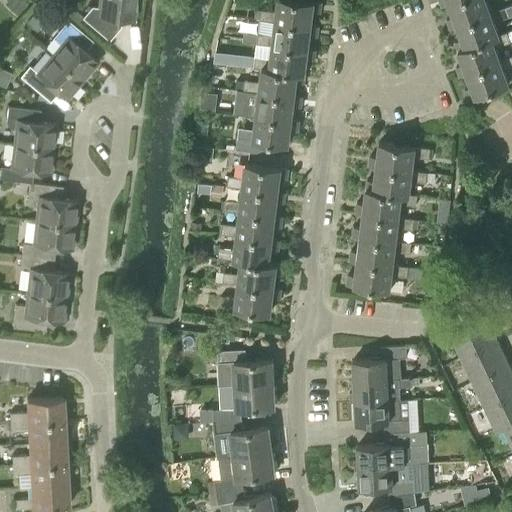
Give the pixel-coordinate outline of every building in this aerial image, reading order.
[(6,0),(19,12),(27,3),(22,0),(6,0)] [(132,18),(134,0),(99,0),(99,7),(92,6),(82,17),(99,31),(111,15),(132,18)] [(275,20),(311,24),(313,10),(320,11),(321,1),(312,0),(277,0),(276,10),(261,9),(260,19),(275,20)] [(457,23),(491,10),(487,0),(449,0),(449,1),(454,14),(447,16),(450,26),(457,23)] [(70,16),(75,11),(67,5),(63,10),(70,16)] [(462,47),(499,32),(495,21),(508,16),(505,7),(492,12),(491,10),(457,23),(462,37),(455,39),(458,48),(462,47)] [(52,53),(82,79),(98,60),(80,46),(87,36),(67,20),(52,38),(59,44),(52,53)] [(318,25),(311,24),(275,20),(273,34),(258,32),(257,43),(272,44),(272,43),(308,48),(310,34),(317,35),(318,25)] [(469,70),(500,58),(496,47),(511,39),(509,33),(507,34),(506,31),(500,34),(499,32),(462,47),(458,48),(463,62),(456,64),(460,73),(467,71),(467,70),(469,70)] [(270,58),(238,55),(237,64),(263,67),(263,66),(268,67),(305,72),(306,58),(314,59),(315,49),(308,48),(272,43),(272,44),(270,58)] [(66,98),(82,79),(52,53),(36,72),(29,66),(20,76),(45,97),(53,87),(66,98)] [(467,70),(467,71),(472,84),(465,87),(468,96),(508,81),(504,69),(511,65),(511,54),(500,59),(500,58),(469,70),(467,70)] [(265,91),(294,95),(296,81),(303,82),(305,72),(268,67),(263,66),(263,67),(261,81),(245,79),(243,89),(260,91),(260,90),(265,91)] [(302,96),(294,95),(265,91),(260,90),(260,91),(258,105),(242,103),(241,113),(257,115),(257,114),(262,115),(291,119),(293,105),(300,106),(302,96)] [(14,143),(53,147),(56,123),(33,120),(34,109),(7,105),(6,117),(6,122),(11,128),(16,128),(14,143)] [(299,120),(291,119),(262,115),(257,114),(257,115),(255,129),(239,127),(237,137),(255,139),(255,138),(288,143),(290,129),(297,130),(299,120)] [(377,164),(413,169),(415,156),(429,158),(430,148),(416,146),(416,145),(380,141),(378,155),(371,154),(369,164),(376,165),(377,164)] [(50,171),(53,147),(14,143),(11,167),(0,166),(0,169),(0,178),(26,181),(27,169),(50,171)] [(209,147),(194,145),(193,157),(207,158),(209,147)] [(243,186),(278,190),(280,176),(288,177),(289,167),(246,162),(244,176),(228,175),(227,185),(243,186)] [(413,170),(413,169),(377,164),(376,165),(375,179),(368,178),(367,187),(372,188),(402,192),(410,193),(412,180),(426,182),(427,171),(413,170)] [(35,219),(75,224),(78,199),(55,196),(57,185),(29,182),(27,205),(37,206),(35,219)] [(286,191),(278,190),(243,186),(241,200),(225,199),(224,209),(240,210),(275,214),(277,200),(285,201),(286,191)] [(402,193),(402,192),(372,188),(367,187),(365,202),(357,201),(356,211),(364,212),(364,211),(368,212),(400,216),(401,203),(415,204),(416,194),(402,193)] [(511,189),(503,195),(511,209),(511,189)] [(448,209),(438,208),(436,221),(446,222),(448,209)] [(283,215),(275,214),(240,210),(238,224),(222,222),(221,233),(237,234),(272,238),(274,224),(282,225),(283,215)] [(399,217),(400,216),(368,212),(364,211),(364,212),(362,226),(354,225),(353,235),(361,236),(361,235),(364,236),(397,240),(398,227),(413,228),(414,218),(399,217)] [(72,248),(75,224),(35,219),(32,243),(22,242),(21,254),(48,257),(49,245),(72,248)] [(201,223),(190,221),(190,229),(201,230),(201,223)] [(280,239),(272,238),(237,234),(235,248),(219,246),(218,256),(234,258),(234,259),(242,260),(242,258),(277,263),(278,262),(269,261),(271,248),(279,249),(280,239)] [(410,252),(411,242),(397,240),(364,236),(361,235),(361,236),(359,249),(352,248),(350,259),(358,260),(358,259),(360,260),(394,264),(395,250),(410,252)] [(46,268),(48,257),(21,254),(19,266),(30,268),(27,291),(66,296),(69,271),(46,268)] [(437,257),(436,269),(447,269),(448,258),(437,257)] [(239,282),(274,287),(276,273),(284,274),(285,264),(277,263),(242,258),(242,260),(241,273),(223,271),(222,281),(239,283),(239,282)] [(423,267),(394,264),(360,260),(358,259),(358,260),(356,273),(349,272),(347,282),(391,288),(392,275),(422,278),(423,267)] [(282,288),(274,287),(239,282),(239,283),(238,296),(220,295),(219,305),(237,307),(271,311),(273,297),(281,298),(282,288)] [(63,319),(66,296),(27,291),(25,305),(15,303),(12,327),(38,330),(40,317),(63,319)] [(462,356),(498,338),(486,312),(449,329),(462,356)] [(473,380),(510,363),(498,338),(462,356),(473,380)] [(380,356),(354,357),(355,378),(388,376),(387,357),(406,357),(406,344),(380,345),(380,356)] [(244,348),(217,350),(219,385),(235,384),(235,383),(273,381),(271,358),(245,359),(244,348)] [(485,405),(511,392),(511,367),(510,363),(473,380),(485,405)] [(356,398),(399,396),(399,386),(412,385),(412,377),(401,378),(400,376),(388,376),(355,378),(355,390),(350,390),(351,399),(353,399),(356,399),(356,398)] [(235,384),(236,407),(212,408),(213,421),(240,417),(239,407),(274,405),(273,381),(235,383),(235,384)] [(504,425),(511,421),(511,392),(485,405),(497,430),(504,426),(504,425)] [(409,419),(400,419),(399,396),(356,398),(356,399),(357,419),(384,418),(385,432),(409,431),(409,419)] [(9,422),(63,419),(62,397),(27,398),(27,411),(9,412),(9,422)] [(215,431),(231,429),(234,452),(271,447),(268,424),(242,428),(240,417),(213,421),(215,431)] [(29,442),(64,440),(63,419),(9,422),(9,431),(28,430),(29,442)] [(385,443),(358,444),(359,464),(404,462),(404,463),(418,462),(417,442),(427,442),(426,430),(409,431),(385,432),(385,443)] [(12,464),(65,461),(64,440),(29,442),(29,454),(11,455),(12,464)] [(221,479),(213,481),(216,492),(243,486),(241,476),(274,471),(271,447),(234,452),(234,454),(218,456),(221,479)] [(31,485),(67,483),(65,461),(12,464),(12,473),(30,472),(31,485)] [(413,492),(414,492),(412,481),(405,481),(404,463),(404,462),(359,464),(359,485),(386,484),(387,494),(413,492)] [(67,483),(31,485),(31,497),(13,498),(14,508),(68,505),(67,483)] [(491,496),(489,485),(477,488),(480,500),(491,496)] [(216,492),(218,503),(234,500),(236,511),(278,511),(275,496),(270,495),(270,492),(245,497),(243,486),(216,492)] [(410,511),(409,505),(416,503),(414,492),(413,492),(387,494),(389,505),(362,511),(410,511)]
